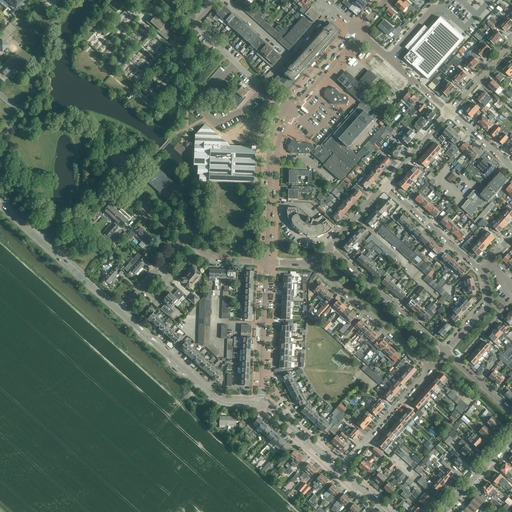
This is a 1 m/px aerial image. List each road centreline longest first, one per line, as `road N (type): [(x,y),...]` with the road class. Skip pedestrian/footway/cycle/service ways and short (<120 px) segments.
road 1 (tertiary): [(261,404),(216,399),(117,311)]
road 2 (residential): [(311,263),(428,369)]
road 3 (tertiary): [(117,311),(0,205)]
road 4 (residential): [(443,352),(328,247)]
road 5 (secondary): [(266,262),(261,404)]
road 6 (residential): [(340,470),(428,369)]
road 7 (residential): [(215,0),(192,25),(261,88)]
road 8 (residential): [(477,270),(385,187)]
